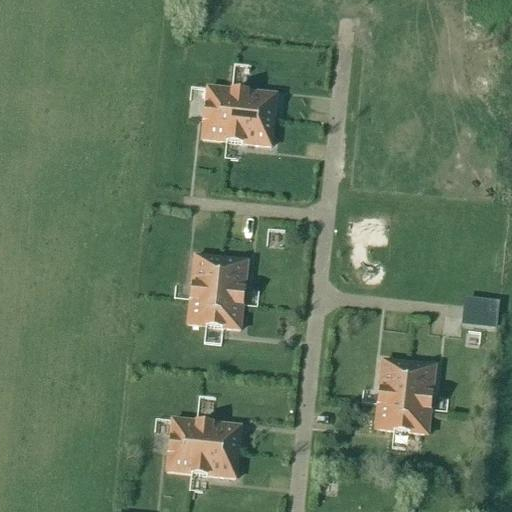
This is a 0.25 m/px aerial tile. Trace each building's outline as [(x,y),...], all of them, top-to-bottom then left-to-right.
[(360,87),(358,117),(369,118),(371,87),(360,87)] [(226,145),(229,119),(232,93),(207,90),(201,143),(226,145)] [(229,119),(273,124),(275,97),(232,93),(229,119)] [(270,150),(273,124),(229,119),(226,145),(270,150)] [(356,134),(354,162),(364,162),(365,135),(356,134)] [(216,305),(221,261),(194,259),(190,303),(216,305)] [(221,261),(216,305),(242,308),(247,264),(221,261)] [(464,316),(463,326),(480,328),(494,329),(495,319),(496,315),(497,305),(465,302),(464,312),(485,314),(485,318),(464,316)] [(240,333),(242,308),(216,305),(190,303),(187,328),(240,333)] [(404,410),(408,366),(381,364),(377,407),(404,410)] [(408,366),(404,410),(430,413),(434,369),(408,366)] [(430,413),(404,410),(377,407),(374,432),(427,438),(430,413)] [(191,477),(194,451),(197,425),(171,422),(166,475),(191,477)] [(194,451),(238,456),(240,430),(197,425),(194,451)] [(235,482),(238,456),(194,451),(191,477),(235,482)]
